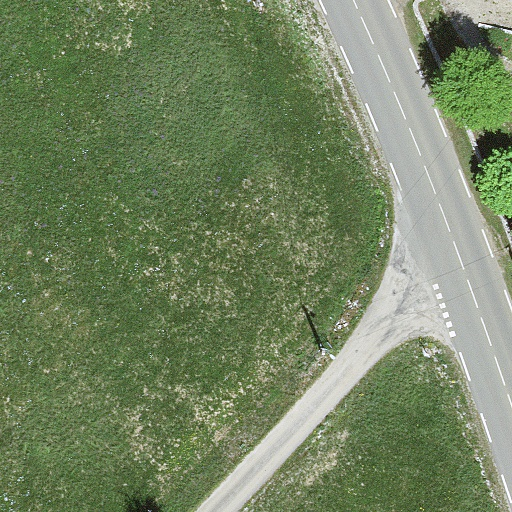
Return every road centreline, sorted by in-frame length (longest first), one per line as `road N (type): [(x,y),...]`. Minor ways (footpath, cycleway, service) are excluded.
road 1 (unclassified): [(460,258),(207,511)]
road 2 (secondary): [(346,0),(460,258)]
road 3 (secondary): [(460,258),(511,420)]
